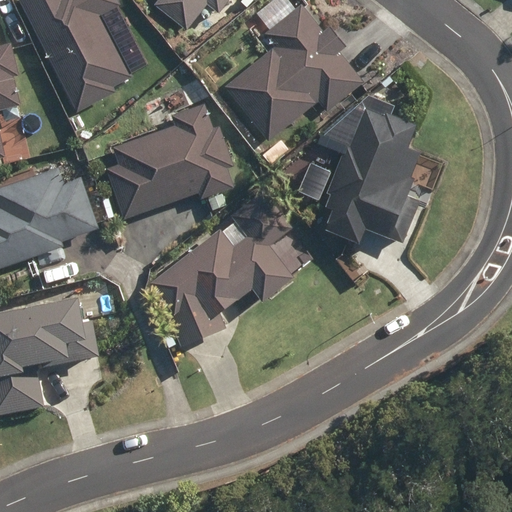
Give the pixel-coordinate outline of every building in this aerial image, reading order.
[(21,0),(78,111),(115,92),(112,86),(131,76),(100,15),(119,6),(116,0),(21,0)] [(161,0),(158,4),(188,28),(208,3),(220,12),(228,0),(161,0)] [(228,87),(269,139),(319,101),(327,111),(365,82),(341,52),(346,47),(331,27),(323,34),(302,7),(268,33),(279,48),(228,87)] [(0,158),(5,157),(0,136),(0,109),(19,105),(13,76),(18,75),(11,45),(0,48),(0,158)] [(109,170),(125,217),(199,193),(202,198),(233,188),(226,168),(232,166),(220,127),(213,129),(205,106),(174,115),(178,126),(114,146),(121,166),(109,170)] [(382,119),(364,111),(348,150),(344,149),(326,193),(329,194),(323,208),(331,211),(322,232),(355,246),(361,230),(383,239),(408,180),(406,180),(416,156),(403,150),(412,127),(384,115),(382,119)] [(0,266),(99,235),(81,178),(63,184),(58,168),(35,175),(36,179),(0,190),(0,200),(3,209),(0,209),(0,266)] [(218,231),(150,284),(163,300),(172,331),(179,349),(224,330),(218,314),(249,291),(259,304),(292,281),(266,247),(291,227),(263,193),(231,217),(247,238),(233,250),(218,231)] [(73,301),(0,314),(0,414),(39,407),(32,366),(95,355),(89,324),(78,326),(73,301)]
